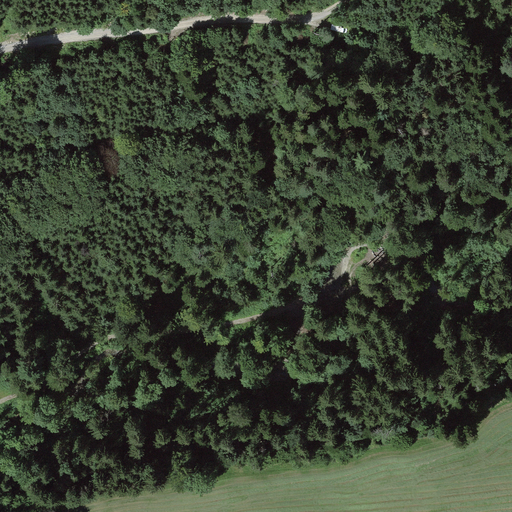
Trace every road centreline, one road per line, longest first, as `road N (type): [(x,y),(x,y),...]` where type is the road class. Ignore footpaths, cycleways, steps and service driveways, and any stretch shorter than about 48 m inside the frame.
road 1 (track): [(0,51),(159,27),(323,16),(349,0)]
road 2 (track): [(318,300),(218,326),(104,338),(49,379),(0,402)]
